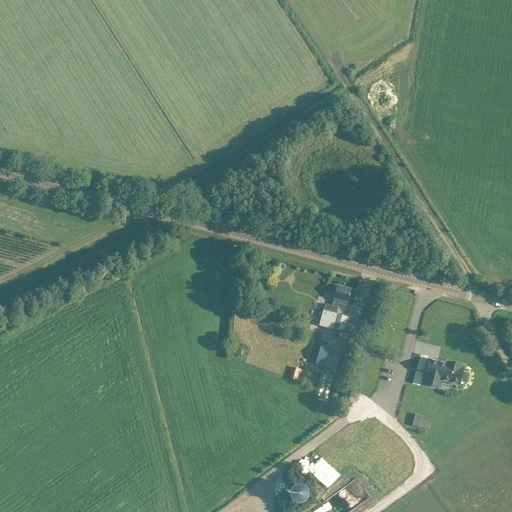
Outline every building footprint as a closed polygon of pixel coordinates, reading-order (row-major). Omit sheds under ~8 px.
[(325,305),(319,326),(345,333),(350,318),(336,314),(339,304),(346,306),(347,303),(351,290),(337,286),(332,306),(325,305)] [(321,346),(316,364),(335,369),(340,350),(321,345),(321,346)] [(425,378),(423,386),(440,390),(442,382),(459,386),(460,383),(464,384),(466,382),(468,375),(467,373),(463,372),(464,368),(462,368),(463,365),(447,362),(446,364),(428,360),(424,378),(425,378)] [(301,369),(298,381),(307,383),(310,371),(301,369)] [(320,495),(305,502),(309,511),(326,511),(328,511),(320,495)]
